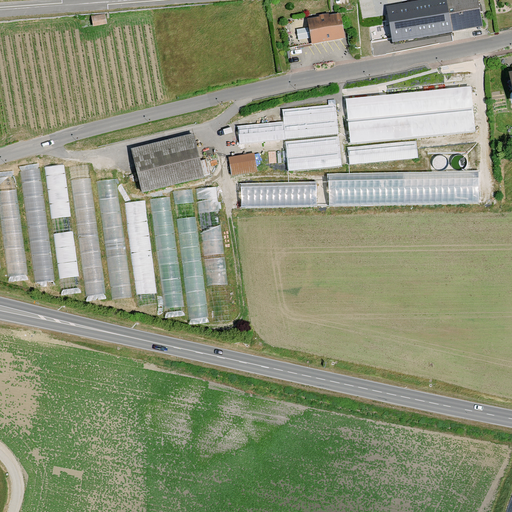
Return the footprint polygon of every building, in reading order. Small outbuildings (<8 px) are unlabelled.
[(430,0),(411,3),(386,7),(387,12),(392,44),(454,34),(447,0),(430,0)] [(478,0),(447,0),(454,34),(483,29),(478,0)] [(345,39),(341,15),(307,21),(311,45),(345,39)] [(511,71),(503,73),(509,106),(511,105),(511,71)] [(476,88),(350,95),(353,141),(479,133),(476,88)] [(190,135),(128,149),(138,193),(200,178),(190,135)] [(419,140),(348,144),(349,162),(420,159),(419,140)] [(232,173),(259,171),(257,153),(231,155),(232,173)] [(434,173),(331,172),(331,205),(369,205),(369,201),(470,201),(482,201),(482,170),(469,170),(469,181),(434,181),(434,173)] [(92,178),(75,179),(79,239),(95,238),(92,178)] [(115,178),(97,180),(104,228),(121,226),(115,178)] [(242,207),(322,206),(322,182),(242,183),(242,207)] [(222,254),(217,186),(199,187),(203,226),(204,226),(207,255),(222,254)] [(177,203),(193,200),(191,188),(174,191),(177,203)] [(154,198),(156,210),(170,207),(168,196),(154,198)] [(9,276),(24,275),(20,238),(5,240),(9,276)] [(51,249),(33,250),(35,281),(52,281),(51,249)] [(208,284),(227,283),(225,257),(207,257),(208,284)] [(62,293),(80,292),(80,281),(76,281),(75,259),(59,260),(60,279),(62,279),(62,293)] [(89,299),(105,297),(103,277),(87,279),(89,299)]
